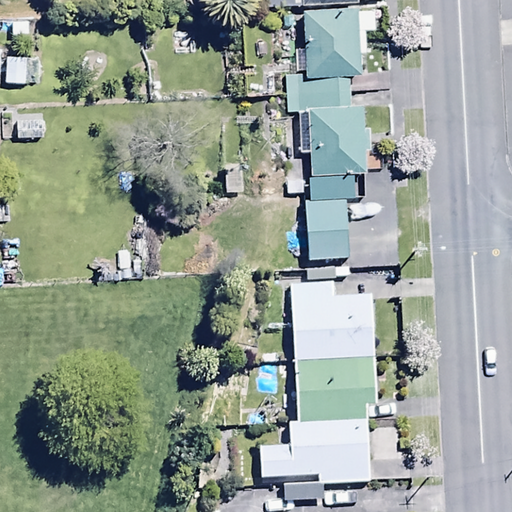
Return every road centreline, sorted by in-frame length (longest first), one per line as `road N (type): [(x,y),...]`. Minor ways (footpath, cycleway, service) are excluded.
road 1 (tertiary): [(468,217),(483,511)]
road 2 (tertiary): [(456,0),(468,217)]
